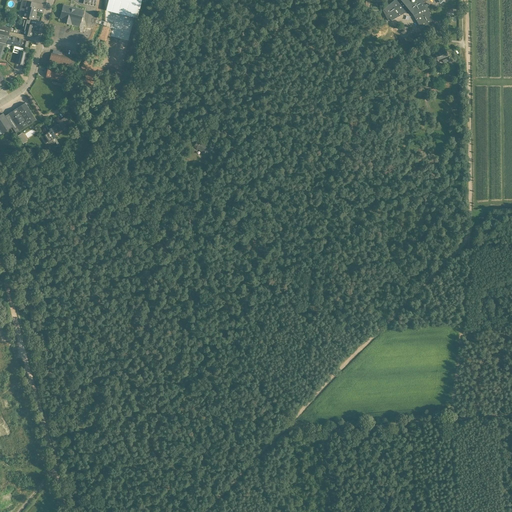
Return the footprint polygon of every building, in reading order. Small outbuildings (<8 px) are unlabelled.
[(25,0),(21,0),(20,5),(25,6),(24,11),(22,17),(23,17),(35,20),(36,14),(35,14),(36,12),(37,8),(35,7),(36,2),(28,0),(25,0)] [(394,0),(383,9),(383,8),(383,9),(385,11),(384,12),(383,12),(388,19),(389,18),(391,21),(392,21),(391,20),(405,13),(413,15),(421,28),(420,28),(420,29),(423,27),(424,28),(424,29),(432,25),(431,25),(431,24),(434,22),(433,22),(428,8),(427,6),(425,7),(424,5),(422,2),(424,1),(427,0),(438,0),(440,3),(443,0),(444,1),(444,0),(394,0)] [(80,21),(83,11),(64,6),(61,17),(64,17),(63,21),(71,24),(72,19),(80,21)] [(22,28),(21,33),(24,34),(31,36),(34,25),(29,24),(30,20),(24,19),(22,28)] [(0,42),(7,44),(9,36),(10,28),(0,25),(0,42)] [(7,44),(26,49),(28,42),(24,41),(22,41),(22,39),(9,36),(7,44)] [(434,61),(437,60),(448,56),(445,49),(435,53),(435,54),(432,55),(434,61)] [(19,50),(16,63),(24,65),(27,52),(19,50)] [(72,70),(75,58),(51,52),(48,64),(72,70)] [(9,67),(2,73),(9,83),(16,78),(9,67)] [(46,77),(65,82),(68,71),(48,67),(46,77)] [(16,133),(19,131),(36,120),(25,103),(5,116),(12,127),(16,133)] [(5,116),(3,113),(0,115),(0,129),(0,130),(2,133),(12,127),(5,116)] [(63,129),(71,124),(65,116),(58,121),(60,123),(63,129)] [(57,140),(55,137),(57,136),(55,134),(61,130),(58,124),(57,123),(51,128),(53,131),(52,131),(53,132),(52,133),(57,140)] [(44,135),(45,136),(41,139),(45,144),(49,141),(50,143),(53,141),(54,142),(57,140),(52,133),(53,132),(52,131),(53,131),(51,128),(49,129),(50,131),(44,135)] [(18,135),(23,144),(26,141),(21,133),(18,135)] [(197,148),(209,155),(213,147),(201,140),(198,145),(197,148)] [(16,501),(16,499),(15,496),(15,494),(14,492),(12,491),(10,489),(8,488),(7,488),(4,487),(2,488),(0,488),(0,509),(0,510),(2,510),(5,510),(7,510),(9,509),(11,508),(13,507),(14,505),(15,503),(16,501)]
